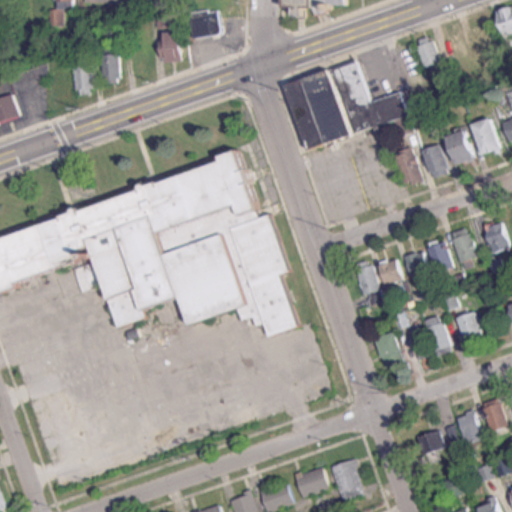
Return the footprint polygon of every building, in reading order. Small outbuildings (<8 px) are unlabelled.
[(169,30),(181,23),(174,10),(161,17),(169,30)] [(223,10),(198,10),(198,36),(223,36),(223,10)] [(472,23),(484,60),(506,53),(495,16),(472,23)] [(446,33),(454,62),(471,57),(462,28),(446,33)] [(188,33),(168,32),(168,61),(188,61),(188,33)] [(428,68),(445,63),(437,38),(421,43),(428,68)] [(108,55),(108,82),(125,82),(125,55),(108,55)] [(311,147),(413,116),(405,92),(374,102),(362,62),(292,83),(311,147)] [(98,92),(97,64),(80,65),(81,92),(98,92)] [(4,99),(6,106),(0,108),(0,124),(24,117),(17,95),(4,99)] [(399,121),(403,136),(417,132),(413,116),(399,121)] [(507,150),(496,119),(478,125),(489,156),(507,150)] [(463,165),(481,159),(471,131),(453,137),(463,165)] [(437,179),(454,173),(444,145),(427,151),(437,179)] [(399,155),(410,188),(428,182),(417,149),(399,155)] [(0,236),(0,269),(6,288),(78,266),(86,291),(110,283),(124,326),(153,317),(150,308),(189,296),(198,322),(245,308),(248,319),(260,315),(263,325),(271,322),(275,334),(304,325),(289,274),(295,272),(277,214),(268,217),(250,159),(0,236)] [(494,252),(511,251),(511,225),(494,226),(494,252)] [(457,236),(467,265),(483,259),(473,230),(457,236)] [(432,246),(441,275),(459,269),(449,240),(432,246)] [(410,256),(417,279),(435,274),(428,251),(410,256)] [(390,286),(408,280),(402,259),(383,265),(390,286)] [(362,264),(370,295),(385,292),(377,260),(362,264)] [(509,291),(509,262),(498,262),(498,291),(509,291)] [(461,319),(473,344),(490,337),(478,312),(461,319)] [(442,355),(458,349),(443,315),(428,321),(442,355)] [(435,353),(424,325),(412,330),(423,358),(435,353)] [(408,361),(399,332),(380,337),(389,367),(408,361)] [(488,438),(480,411),(463,416),(471,444),(488,438)] [(422,436),(428,454),(451,446),(445,429),(422,436)] [(337,465),(347,501),(370,494),(359,459),(337,465)] [(483,469),(487,481),(501,476),(496,464),(483,469)] [(335,488),(328,466),(300,475),(308,497),(335,488)] [(0,510),(12,506),(0,474),(0,510)] [(448,483),(457,499),(472,491),(463,475),(448,483)] [(266,489),(272,511),(299,504),(293,482),(266,489)] [(263,511),(254,491),(234,501),(238,511),(263,511)] [(482,501),(485,511),(506,511),(501,495),(482,501)]
